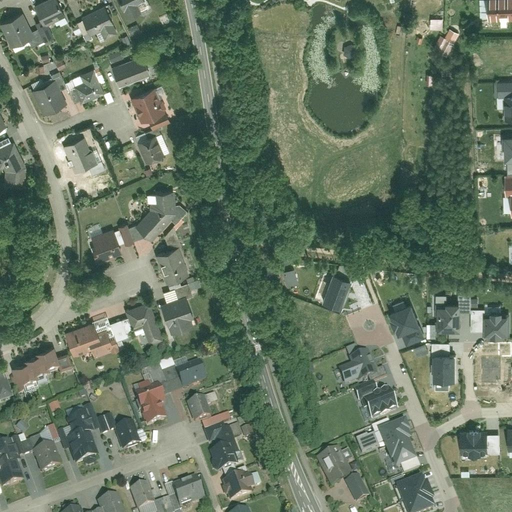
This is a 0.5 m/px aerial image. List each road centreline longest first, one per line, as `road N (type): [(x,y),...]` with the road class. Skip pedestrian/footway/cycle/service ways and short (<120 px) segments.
road 1 (secondary): [(191,0),(244,311),(314,511)]
road 2 (residential): [(49,323),(64,238),(58,187),(37,138)]
road 3 (residential): [(40,507),(182,450)]
road 4 (residential): [(426,436),(375,311)]
